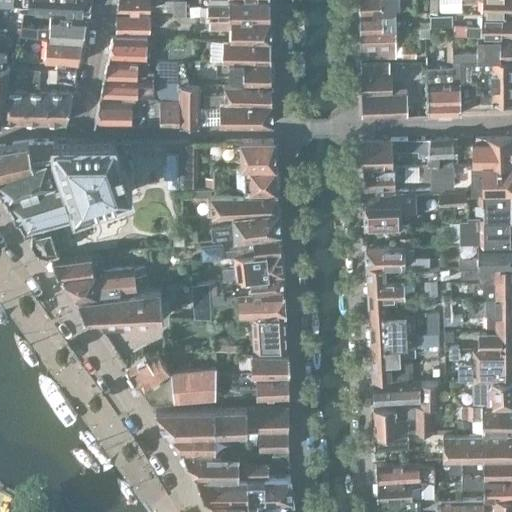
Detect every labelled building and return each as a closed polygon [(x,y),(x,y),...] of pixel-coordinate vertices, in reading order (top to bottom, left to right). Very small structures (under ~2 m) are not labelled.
[(149,0),(118,0),(116,10),(150,11),(149,0)] [(173,11),(173,0),(161,0),(162,11),(173,11)] [(200,16),(209,16),(270,17),(268,0),(227,0),(227,4),(207,3),(207,5),(200,5),(200,16)] [(414,5),(413,0),(359,0),(359,11),(395,10),(395,5),(414,5)] [(429,0),(429,10),(429,12),(430,12),(439,12),(438,0),(429,0)] [(511,14),(511,0),(461,0),(462,1),(481,2),(480,12),(480,13),(511,14)] [(359,11),(360,28),(396,28),(410,27),(410,18),(395,18),(395,10),(359,11)] [(430,12),(429,12),(429,10),(415,10),(415,24),(420,24),(420,27),(424,27),(430,27),(430,12)] [(511,37),(511,14),(480,13),(480,26),(453,26),(453,35),(480,35),(480,37),(511,37)] [(46,37),(82,39),(87,15),(50,14),(49,26),(37,26),(21,25),(19,35),(37,36),(37,37),(46,37)] [(148,17),(116,15),(116,32),(149,33),(150,17),(148,17)] [(230,29),(230,39),(270,40),(270,17),(209,16),(209,28),(230,29)] [(396,46),(396,28),(360,28),(360,57),(396,57),(396,46)] [(0,120),(2,121),(10,67),(10,65),(5,64),(8,42),(9,42),(11,35),(0,32),(0,120)] [(146,59),(147,37),(116,35),(112,34),(107,56),(146,59)] [(77,63),(82,39),(46,37),(45,59),(37,58),(37,54),(22,53),(21,60),(77,63)] [(453,60),(459,60),(511,58),(511,37),(480,37),(477,37),(477,51),(452,52),(453,60)] [(183,38),(182,58),(183,58),(191,58),(192,39),(183,38)] [(218,57),(218,39),(206,39),(206,57),(218,57)] [(270,60),(270,40),(230,39),(223,39),(222,60),(270,60)] [(403,57),(415,58),(415,49),(403,49),(403,57)] [(107,58),(104,73),(157,76),(156,72),(146,71),(146,59),(107,56),(107,58)] [(177,58),(155,59),(156,72),(157,76),(158,88),(159,99),(160,123),(179,123),(177,64),(177,60),(177,58)] [(177,60),(177,64),(179,123),(198,122),(197,86),(189,86),(189,83),(183,58),(182,58),(177,58),(177,60)] [(460,80),(474,80),(474,90),(480,90),(480,102),(511,101),(511,58),(459,60),(459,62),(460,80)] [(231,83),(243,83),(270,84),(270,60),(222,60),(216,60),(216,72),(228,72),(228,75),(231,75),(231,83)] [(391,70),(389,70),(389,60),(360,61),(361,116),(408,115),(407,86),(391,87),(391,70)] [(460,80),(459,62),(453,62),(453,65),(426,66),(428,114),(461,113),(460,80)] [(2,121),(22,121),(27,95),(27,89),(15,89),(17,67),(10,67),(2,121)] [(22,121),(45,121),(48,106),(45,106),(48,89),(39,89),(39,68),(28,68),(27,89),(27,95),(22,121)] [(48,81),(56,81),(56,69),(48,69),(48,81)] [(138,86),(158,88),(157,76),(104,73),(99,94),(137,96),(138,86)] [(223,83),(223,94),(199,93),(200,106),(203,105),(219,105),(272,102),(272,101),(270,84),(243,83),(231,83),(223,83)] [(45,106),(48,106),(45,121),(66,121),(72,89),(48,89),(45,106)] [(144,122),(144,113),(131,113),(131,103),(136,104),(137,98),(132,98),(99,97),(94,121),(144,122)] [(160,123),(159,99),(148,99),(147,123),(160,123)] [(272,102),(219,105),(203,105),(203,122),(214,122),(219,122),(272,122),(272,102)] [(471,164),(481,164),(511,164),(511,136),(476,135),(476,139),(471,139),(471,164)] [(429,137),(429,143),(428,149),(428,157),(427,166),(427,167),(431,167),(431,189),(443,189),(443,187),(453,187),(453,165),(442,165),(442,166),(439,167),(439,155),(453,155),(453,136),(429,137)] [(428,149),(429,143),(429,137),(392,137),(362,138),(362,167),(392,165),(392,149),(395,149),(395,155),(412,155),(413,147),(415,147),(414,156),(428,157),(428,149)] [(0,174),(49,158),(48,140),(48,139),(29,139),(28,140),(0,145),(0,174)] [(114,139),(48,140),(49,158),(0,174),(0,184),(25,225),(27,224),(33,234),(32,241),(39,251),(48,253),(51,258),(60,257),(47,219),(72,212),(73,214),(133,194),(114,139)] [(226,155),(239,155),(240,167),(243,167),(275,167),(274,139),(239,139),(225,139),(226,155)] [(178,187),(177,151),(165,151),(165,162),(163,162),(163,165),(162,165),(162,174),(164,174),(164,177),(165,177),(166,188),(178,187)] [(511,164),(481,164),(482,192),(511,191),(511,164)] [(394,165),(392,165),(362,167),(364,189),(395,188),(394,165)] [(228,166),(213,167),(213,188),(214,190),(228,190),(228,166)] [(274,167),(275,167),(243,167),(244,189),(275,189),(274,167)] [(511,242),(511,191),(482,192),(478,192),(478,200),(478,206),(484,206),(484,218),(478,219),(478,244),(511,242)] [(276,192),(210,193),(211,213),(232,211),(278,207),(278,206),(277,206),(276,192)] [(466,193),(438,192),(438,206),(467,205),(466,193)] [(365,223),(401,222),(401,213),(416,213),(416,193),(365,194),(365,223)] [(211,238),(233,235),(279,229),(278,207),(232,211),(232,224),(210,226),(211,238)] [(198,240),(196,228),(183,230),(183,234),(184,242),(198,240)] [(279,237),(242,241),(243,247),(223,249),(222,241),(200,243),(202,259),(234,255),(280,250),(279,237)] [(511,266),(511,242),(478,244),(477,257),(458,256),(458,267),(460,267),(511,266)] [(365,247),(366,265),(404,265),(416,265),(416,267),(421,267),(429,266),(429,254),(413,254),(413,246),(365,247)] [(224,280),(232,279),(236,279),(282,273),(280,250),(234,255),(235,266),(223,268),(224,280)] [(91,253),(60,257),(51,258),(62,274),(103,269),(101,251),(91,252),(91,253)] [(456,275),(454,261),(438,262),(440,277),(456,275)] [(62,274),(76,296),(137,288),(135,275),(146,274),(145,264),(134,265),(103,269),(62,274)] [(405,279),(404,265),(366,265),(367,281),(404,279),(405,279)] [(511,280),(511,266),(460,267),(461,277),(478,277),(478,282),(511,280)] [(211,304),(238,303),(283,299),(283,289),(282,273),(236,279),(232,279),(232,284),(222,285),(223,293),(210,294),(211,304)] [(421,279),(422,293),(434,292),(433,278),(421,279)] [(403,297),(405,297),(404,279),(367,281),(368,299),(403,297)] [(475,298),(486,299),(511,297),(511,280),(478,282),(475,282),(475,298)] [(192,283),(195,317),(210,317),(209,281),(192,283)] [(137,288),(76,296),(91,316),(163,316),(160,285),(137,288)] [(404,312),(403,297),(368,299),(369,314),(404,312)] [(511,314),(511,297),(486,299),(486,316),(511,314)] [(252,315),(252,328),(253,347),(285,347),(285,329),(284,316),(283,299),(238,303),(239,316),(252,315)] [(370,331),(408,328),(408,329),(414,329),(413,312),(404,312),(369,314),(370,331)] [(511,314),(486,316),(486,332),(511,330),(511,314)] [(450,315),(450,323),(463,323),(462,315),(450,315)] [(371,348),(409,346),(415,346),(414,329),(408,329),(408,328),(370,331),(371,348)] [(478,345),(486,345),(511,344),(511,330),(486,332),(478,332),(478,345)] [(472,353),(473,353),(473,362),(458,362),(458,380),(472,380),(482,380),(511,378),(511,344),(486,345),(478,345),(472,345),(472,353)] [(415,346),(409,346),(371,348),(372,363),(400,362),(400,356),(415,355),(415,346)] [(251,373),(255,373),(289,371),(288,351),(251,351),(251,373)] [(126,366),(144,392),(171,369),(170,368),(174,365),(169,358),(165,361),(158,352),(152,353),(147,356),(145,353),(126,366)] [(372,380),(408,378),(408,370),(412,369),(412,361),(400,362),(372,363),(372,380)] [(215,396),(215,372),(215,364),(171,369),(144,392),(149,399),(151,401),(154,402),(215,396)] [(252,396),(256,396),(289,394),(289,371),(255,373),(256,387),(235,387),(231,384),(231,395),(244,395),(252,396)] [(215,372),(215,396),(231,396),(231,395),(231,384),(230,372),(215,372)] [(478,393),(478,403),(511,405),(511,378),(482,380),(482,393),(478,393)] [(437,382),(420,382),(421,405),(436,405),(437,405),(438,405),(438,381),(437,382)] [(373,402),(419,401),(420,382),(419,382),(372,383),(373,402)] [(481,418),(481,432),(511,432),(511,405),(478,403),(467,402),(467,418),(481,418)] [(246,430),(288,429),(288,404),(246,405),(246,430)] [(374,406),(374,435),(408,435),(408,418),(414,417),(414,435),(431,433),(430,405),(420,405),(415,405),(415,404),(374,406)] [(215,431),(246,430),(246,405),(214,406),(215,431)] [(215,431),(214,406),(154,408),(170,432),(171,432),(215,431)] [(288,449),(288,429),(246,430),(247,450),(288,449)] [(180,448),(182,453),(215,452),(215,431),(171,432),(180,448)] [(511,432),(481,432),(443,433),(442,458),(449,459),(462,459),(511,457),(511,432)] [(375,449),(376,449),(408,449),(408,435),(374,436),(375,449)] [(183,456),(196,477),(238,476),(238,453),(215,452),(182,453),(183,456)] [(511,475),(511,457),(462,459),(462,472),(471,471),(471,476),(511,475)] [(449,459),(449,473),(461,473),(461,472),(462,472),(462,459),(449,459)] [(245,463),(245,476),(268,475),(268,462),(245,463)] [(376,464),(377,481),(422,479),(434,481),(434,466),(423,463),(376,464)] [(483,486),(483,497),(511,496),(511,475),(471,476),(471,471),(462,472),(461,472),(461,473),(461,487),(483,486)] [(276,500),(292,500),(288,474),(268,475),(245,476),(238,476),(196,477),(210,502),(276,500)] [(422,479),(377,481),(378,500),(378,511),(420,511),(420,497),(420,487),(423,487),(422,479)] [(511,511),(511,496),(483,497),(441,498),(441,507),(440,511),(511,511)] [(284,511),(277,511),(276,500),(210,502),(216,511),(293,511),(284,511)]
